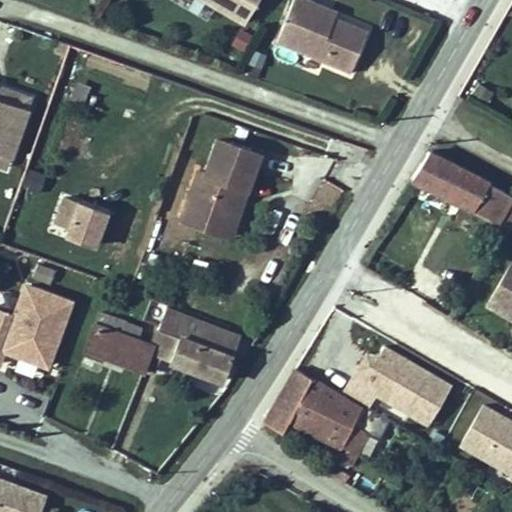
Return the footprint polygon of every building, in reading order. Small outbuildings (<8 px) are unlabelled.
[(250,0),(212,0),(240,16),(250,0)] [(314,2),(308,0),(294,0),(277,43),(351,73),(368,32),(336,18),(311,8),(314,2)] [(338,12),(314,2),(311,8),(336,18),(338,12)] [(229,45),(243,50),(250,31),(236,26),(229,45)] [(276,43),(272,54),(294,64),(299,53),(276,43)] [(73,79),(68,100),(83,103),(88,83),(73,79)] [(0,156),(20,99),(0,92),(0,156)] [(199,224),(222,232),(239,185),(246,187),(259,153),(218,138),(205,171),(199,169),(186,203),(205,210),(199,224)] [(428,151),(412,178),(498,221),(511,195),(490,184),(489,182),(475,174),(428,151)] [(229,234),(246,187),(239,185),(222,232),(229,234)] [(509,227),(511,221),(511,195),(498,221),(500,222),(509,227)] [(56,196),(48,219),(63,224),(59,233),(87,243),(98,211),(56,196)] [(199,224),(205,210),(186,203),(180,217),(199,224)] [(236,263),(230,289),(245,293),(251,267),(236,263)] [(432,281),(415,271),(405,288),(422,298),(432,281)] [(71,293),(25,276),(13,309),(0,304),(0,355),(1,355),(6,341),(49,357),(71,293)] [(511,287),(500,309),(511,316),(511,287)] [(84,350),(105,358),(114,334),(151,346),(143,371),(154,375),(160,357),(222,379),(239,335),(165,307),(155,334),(141,327),(97,311),(84,350)] [(333,308),(306,352),(319,360),(344,314),(333,308)] [(384,399),(397,376),(421,389),(435,364),(362,324),(337,372),(384,399)] [(105,358),(143,371),(151,346),(114,334),(105,358)] [(288,419),(346,447),(334,475),(343,481),(366,429),(353,423),(361,406),(297,367),(295,367),(264,420),(282,431),(288,419)] [(409,413),(421,389),(397,376),(384,399),(409,413)] [(511,474),(511,415),(480,398),(455,443),(511,474)] [(149,443),(141,465),(155,470),(163,447),(149,443)] [(29,511),(35,497),(0,484),(0,511),(29,511)] [(457,494),(450,511),(453,511),(468,511),(473,500),(457,494)]
